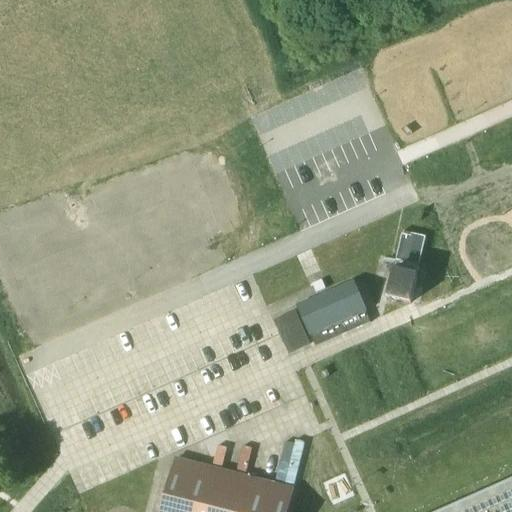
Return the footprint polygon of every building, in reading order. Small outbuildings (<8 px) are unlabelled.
[(404,122),(429,112),(421,94),(397,104),(404,122)] [(430,181),(454,171),(447,153),(422,163),(430,181)] [(30,289),(228,219),(212,172),(37,234),(31,217),(7,225),(30,289)] [(411,303),(425,238),(403,233),(387,297),(411,303)] [(312,352),(367,328),(362,317),(364,316),(350,286),(294,311),(294,312),(312,352)] [(274,321),(289,354),(309,346),(294,312),(274,321)] [(175,460),(161,511),(288,511),(294,490),(305,443),(296,440),(294,445),(290,464),(280,462),(275,485),(256,480),(246,478),(245,478),(252,449),(243,447),(236,475),(175,460)] [(294,445),(285,443),(280,462),(290,464),(294,445)] [(511,511),(511,480),(440,511),(511,511)]
